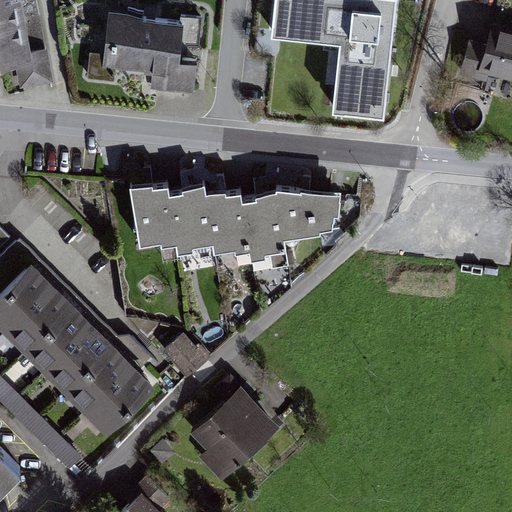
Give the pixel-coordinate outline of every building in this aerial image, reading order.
[(22,0),(0,0),(0,69),(15,67),(20,90),(54,83),(48,49),(33,52),(22,0)] [(399,0),(270,0),(266,32),(335,41),(327,108),(385,116),(399,0)] [(175,26),(108,17),(101,68),(169,77),(175,26)] [(511,32),(491,28),(481,76),(511,81),(511,32)] [(153,185),(130,188),(139,249),(160,245),(161,249),(176,247),(177,256),(194,254),(193,249),(212,247),(214,256),(234,252),(235,256),(249,254),(250,263),(266,260),(265,256),(286,253),(284,241),(321,236),(321,233),(334,231),(333,223),(336,223),(335,218),(340,218),(341,195),(314,193),(301,191),(301,193),(275,190),(275,193),(255,198),(255,201),(243,202),(241,193),(227,196),(226,193),(207,195),(205,186),(182,191),(183,194),(171,195),(169,187),(154,189),(153,185)] [(0,246),(10,237),(0,226),(0,246)] [(155,389),(31,265),(0,296),(0,332),(105,438),(155,389)] [(188,327),(162,350),(187,378),(212,355),(188,327)] [(82,457),(0,375),(0,401),(69,469),(82,457)] [(275,427),(236,390),(194,434),(233,471),(275,427)] [(0,490),(15,474),(0,459),(0,490)] [(158,511),(138,493),(120,511),(158,511)]
